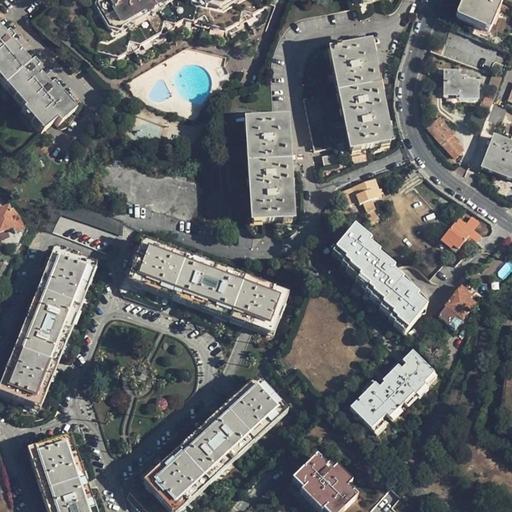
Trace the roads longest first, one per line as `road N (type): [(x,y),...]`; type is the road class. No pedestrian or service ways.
road 1 (unclassified): [(436,0),(411,68),(410,131),(438,175),(507,221)]
road 2 (residential): [(28,0),(10,15),(77,94)]
